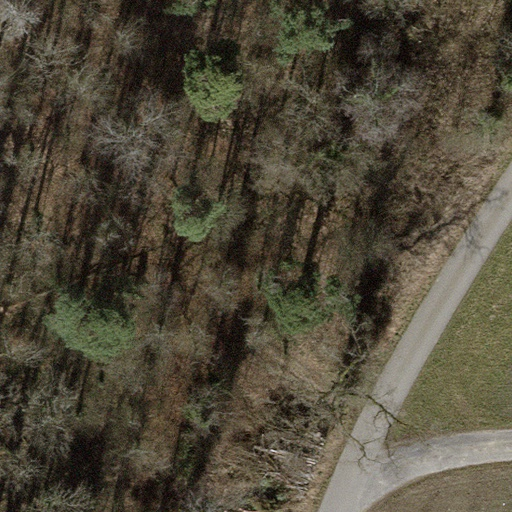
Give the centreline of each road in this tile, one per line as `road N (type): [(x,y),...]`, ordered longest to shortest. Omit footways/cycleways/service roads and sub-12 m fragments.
road 1 (track): [(3,0),(204,287),(355,471)]
road 2 (unclassified): [(511,213),(355,471)]
road 3 (unclassified): [(511,445),(355,471)]
